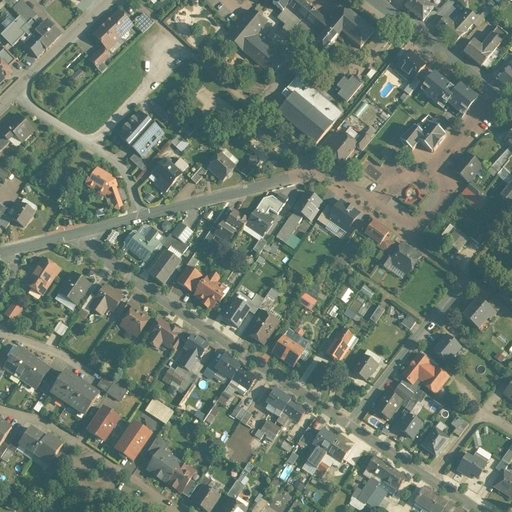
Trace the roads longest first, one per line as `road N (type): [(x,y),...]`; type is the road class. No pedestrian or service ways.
road 1 (residential): [(346,425),(119,269),(92,248),(87,230)]
road 2 (residential): [(138,217),(289,179)]
road 3 (secondary): [(378,0),(495,95)]
road 4 (residential): [(109,0),(13,92)]
road 5 (residential): [(429,324),(346,425)]
road 6 (residential): [(434,170),(454,185),(416,232),(379,206)]
